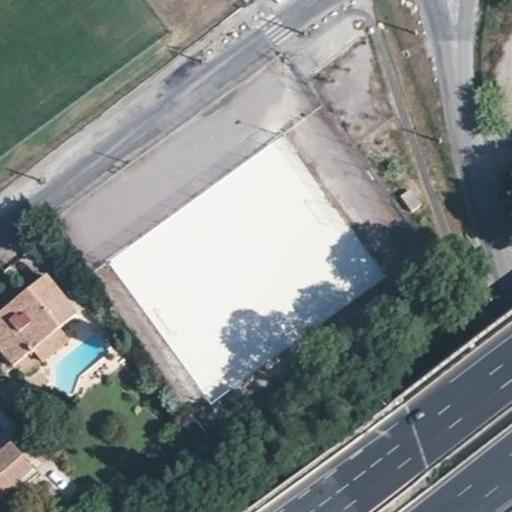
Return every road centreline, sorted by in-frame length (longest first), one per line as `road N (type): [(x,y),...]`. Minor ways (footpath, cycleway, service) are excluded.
road 1 (residential): [(316,0),(0,227)]
road 2 (residential): [(454,0),(460,120),(511,280)]
road 3 (motorway): [(511,371),(323,511)]
